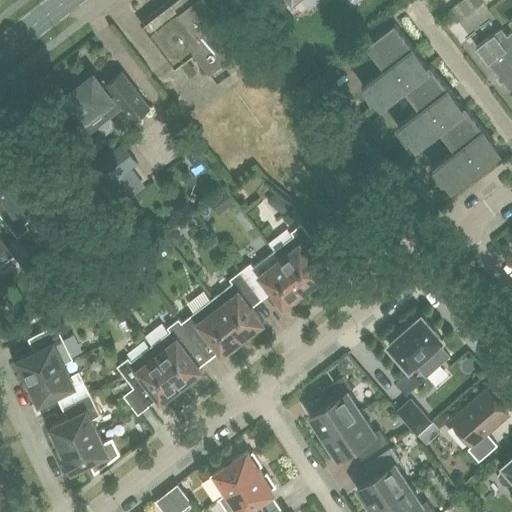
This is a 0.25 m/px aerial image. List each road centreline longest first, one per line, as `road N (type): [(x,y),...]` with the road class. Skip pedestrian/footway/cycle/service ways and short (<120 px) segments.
road 1 (residential): [(254,390),(413,267)]
road 2 (residential): [(96,511),(254,390)]
road 3 (unknown): [(406,0),(511,137)]
road 4 (residential): [(66,511),(0,372)]
road 5 (residential): [(413,267),(511,378)]
road 6 (residential): [(337,511),(254,390)]
